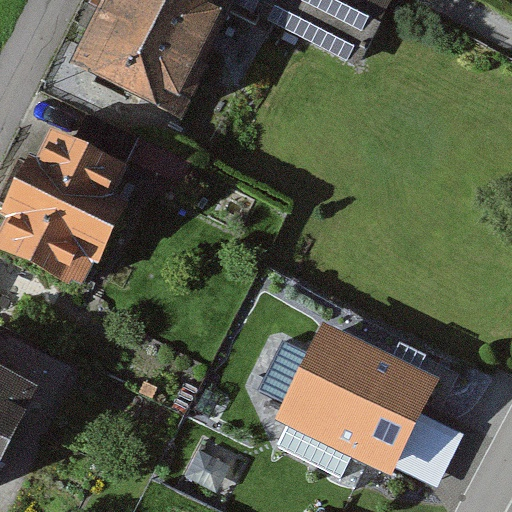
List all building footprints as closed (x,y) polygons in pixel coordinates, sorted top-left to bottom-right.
[(210,64),(204,61),(230,10),(235,0),(101,0),(71,61),(183,118),(210,64)] [(235,0),(230,10),(257,24),(260,17),(359,67),(392,0),(235,0)] [(126,180),(47,139),(0,229),(0,250),(71,287),(126,180)] [(277,419),(393,475),(396,468),(422,415),(440,378),(323,322),(277,419)] [(0,360),(0,463),(29,401),(53,412),(70,376),(6,347),(0,360)] [(422,415),(396,468),(439,489),(465,435),(422,415)]
